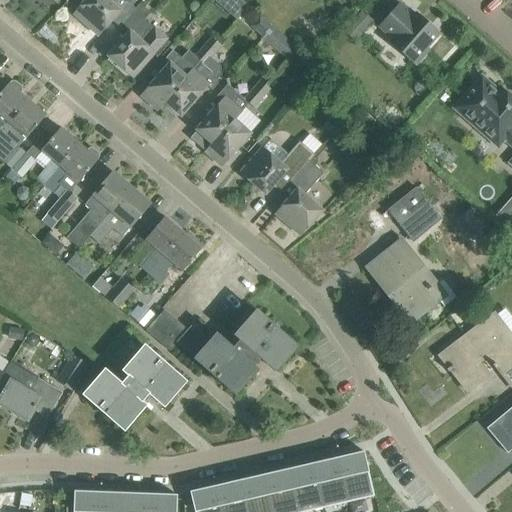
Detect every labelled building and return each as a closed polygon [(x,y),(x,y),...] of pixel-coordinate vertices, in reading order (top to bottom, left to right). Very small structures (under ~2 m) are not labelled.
[(86,0),(74,14),(99,36),(112,21),(120,12),(124,16),(133,6),(137,0),(86,0)] [(213,0),(225,10),(234,0),(213,0)] [(393,39),(390,42),(417,65),(429,51),(427,49),(440,33),(426,21),(423,24),(400,3),(379,27),(393,39)] [(344,30),(355,40),(373,20),(362,10),(344,30)] [(154,29),(142,19),(138,23),(137,23),(108,56),(133,78),(155,53),(158,57),(170,43),(168,40),(169,39),(155,27),(154,29)] [(298,48),(273,27),(263,39),(287,60),(298,48)] [(204,48),(214,56),(222,47),(213,39),(204,48)] [(196,58),(201,62),(205,66),(211,59),(214,56),(204,48),(196,58)] [(177,72),(181,68),(181,59),(172,51),(161,63),(166,68),(141,96),(158,111),(165,102),(186,79),(177,72)] [(201,62),(186,79),(165,102),(181,116),(207,87),(212,91),(218,83),(218,79),(221,74),(221,66),(211,59),(205,66),(201,62)] [(511,160),(511,163),(511,96),(501,87),(498,91),(482,77),(459,104),(484,127),(481,131),(498,146),(505,139),(511,145),(511,160)] [(253,91),(263,99),(271,90),(262,81),(253,91)] [(9,83),(0,94),(0,113),(1,115),(0,116),(0,132),(28,99),(21,94),(22,92),(21,88),(15,83),(11,83),(10,84),(9,83)] [(198,131),(191,138),(206,151),(235,120),(242,112),(233,104),(236,92),(228,85),(212,102),(217,107),(197,130),(198,131)] [(249,104),(254,109),(263,99),(253,91),(245,100),(249,104)] [(5,177),(6,178),(27,154),(18,147),(27,137),(28,138),(47,115),(28,99),(0,132),(0,160),(11,170),(5,177)] [(323,126),(332,134),(341,124),(332,116),(323,126)] [(235,120),(206,151),(205,152),(222,167),(251,134),(235,120)] [(332,134),(342,142),(350,132),(341,124),(332,134)] [(45,169),(36,179),(44,186),(80,144),(61,128),(42,150),(53,159),(45,169)] [(287,170),(295,176),(315,153),(300,141),(289,154),(271,139),(263,148),(241,172),(266,194),(287,170)] [(87,150),(80,144),(44,186),(52,193),(61,184),(67,190),(69,192),(79,181),(80,182),(98,160),(97,159),(99,158),(98,154),(92,148),(88,148),(87,150)] [(27,154),(6,178),(14,185),(21,177),(22,178),(36,162),(27,154)] [(323,173),(310,163),(270,211),(301,237),(323,211),(304,195),(323,173)] [(97,229),(132,188),(113,172),(85,205),(91,210),(67,238),(80,249),(97,229)] [(125,234),(151,204),(132,188),(97,229),(91,236),(102,246),(118,227),(125,234)] [(388,210),(413,241),(435,223),(423,208),(429,203),(416,188),(388,210)] [(41,221),(51,230),(78,199),(69,192),(67,190),(41,221)] [(363,206),(317,243),(328,256),(332,253),(338,261),(382,226),(381,224),(386,220),(379,211),(378,211),(370,201),(363,207),(363,206)] [(490,221),(472,205),(460,218),(478,234),(490,221)] [(165,217),(145,240),(156,249),(149,258),(157,264),(184,233),(165,217)] [(149,273),(161,284),(169,275),(165,271),(172,262),(183,271),(202,249),(184,233),(149,273)] [(403,240),(374,263),(395,290),(389,295),(411,322),(440,299),(445,305),(457,295),(444,279),(432,288),(419,272),(425,267),(403,240)] [(113,287),(101,277),(93,286),(119,308),(135,289),(121,278),(113,287)] [(141,308),(133,318),(139,322),(146,329),(157,316),(143,305),(141,308)] [(146,331),(170,352),(178,343),(187,330),(164,310),(146,331)] [(285,354),(288,357),(298,347),(257,311),(248,321),(251,325),(239,338),(242,340),(261,357),(273,368),(285,354)] [(511,336),(495,314),(463,339),(447,351),(456,362),(447,369),(449,372),(451,370),(467,391),(484,378),(474,365),(488,354),(495,363),(493,365),(496,368),(497,367),(511,385),(511,336)] [(178,343),(196,359),(205,348),(209,351),(213,346),(191,326),(187,330),(178,343)] [(213,346),(209,351),(205,348),(196,359),(232,391),(245,377),(248,381),(257,370),(253,366),(261,357),(242,340),(234,349),(221,338),(213,346)] [(186,382),(171,369),(145,347),(137,356),(140,359),(128,373),(131,376),(123,385),(110,373),(98,387),(94,383),(84,394),(121,427),(133,413),(137,416),(146,406),(141,401),(149,393),(161,403),(173,389),(177,392),(186,382)] [(57,379),(73,389),(88,365),(72,355),(57,379)] [(0,382),(11,364),(0,357),(0,382)] [(0,382),(0,391),(2,393),(1,394),(3,395),(0,399),(0,403),(28,420),(34,410),(47,417),(61,393),(11,364),(0,382)] [(511,407),(487,428),(508,453),(511,449),(511,407)] [(349,502),(374,497),(364,451),(338,457),(349,502)] [(324,507),(349,502),(338,457),(314,462),(324,507)] [(299,511),(305,511),(324,507),(314,462),(289,468),(299,511)] [(264,474),(273,511),(299,511),(289,468),(264,474)] [(240,479),(247,511),(273,511),(264,474),(240,479)] [(221,511),(247,511),(240,479),(215,485),(221,511)] [(190,491),(194,511),(221,511),(215,485),(190,491)] [(75,491),(73,511),(99,511),(100,491),(75,491)] [(100,491),(99,511),(124,511),(125,492),(100,491)] [(149,511),(150,493),(125,492),(124,511),(149,511)] [(175,511),(177,494),(150,493),(149,511),(175,511)]
